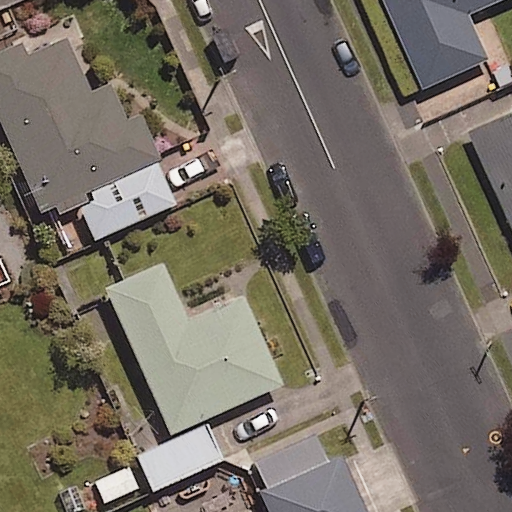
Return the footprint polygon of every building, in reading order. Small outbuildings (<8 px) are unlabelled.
[(384,0),(424,90),(494,60),(474,15),(508,0),(384,0)] [(0,55),(0,134),(38,218),(159,164),(138,118),(125,124),(108,87),(87,97),(63,43),(25,60),(19,47),(0,55)] [(511,111),(470,130),(511,223),(511,111)] [(160,266),(101,293),(167,440),(280,389),(239,300),(186,324),(160,266)] [(223,464),(207,427),(138,457),(154,493),(223,464)] [(362,511),(339,458),(255,495),(262,511),(362,511)] [(130,466),(93,483),(105,509),(142,492),(130,466)]
